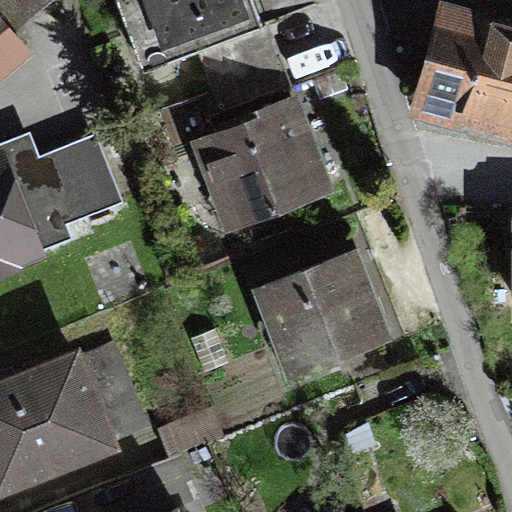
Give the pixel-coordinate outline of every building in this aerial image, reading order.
[(0,0),(0,95),(48,55),(26,29),(60,0),(0,0)] [(323,0),(158,0),(181,63),(327,11),(323,0)] [(511,19),(451,5),(424,117),(511,137),(511,19)] [(313,99),(200,146),(240,241),(352,194),(313,99)] [(35,141),(0,156),(0,279),(78,246),(71,230),(142,199),(112,130),(43,159),(35,141)] [(372,249),(259,296),(299,391),(411,344),(372,249)] [(94,354),(0,390),(0,481),(6,497),(131,448),(94,354)]
